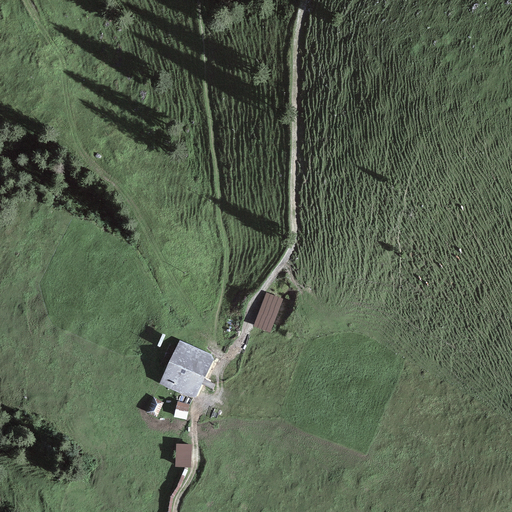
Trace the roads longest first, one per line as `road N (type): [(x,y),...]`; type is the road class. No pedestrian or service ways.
road 1 (track): [(220,362),(238,347),(294,240),(295,62),(305,0)]
road 2 (track): [(200,0),(228,247),(220,362)]
road 3 (track): [(220,362),(219,389),(196,412),(194,468),(174,511)]
